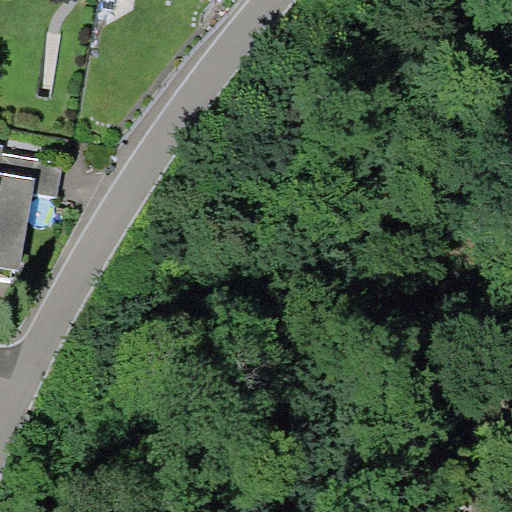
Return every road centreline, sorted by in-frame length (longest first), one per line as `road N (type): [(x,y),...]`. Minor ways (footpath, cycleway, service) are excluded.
road 1 (residential): [(29,402),(174,141),(295,0)]
road 2 (track): [(511,385),(463,511)]
